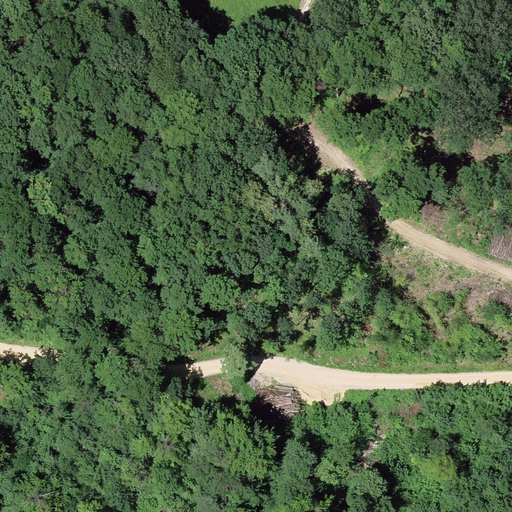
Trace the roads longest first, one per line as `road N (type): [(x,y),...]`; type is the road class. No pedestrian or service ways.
road 1 (track): [(0,348),(163,371),(227,360),(385,378),(511,375)]
road 2 (track): [(511,272),(396,218),(296,123),(284,76),(289,40),(309,0)]
